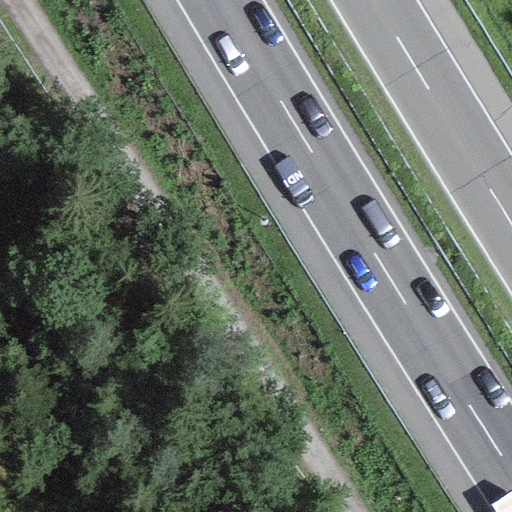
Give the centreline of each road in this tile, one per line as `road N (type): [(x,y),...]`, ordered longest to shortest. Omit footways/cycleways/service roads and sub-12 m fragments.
road 1 (track): [(18,0),(351,511)]
road 2 (motorway): [(220,0),(511,471)]
road 3 (motorway): [(511,224),(374,0)]
